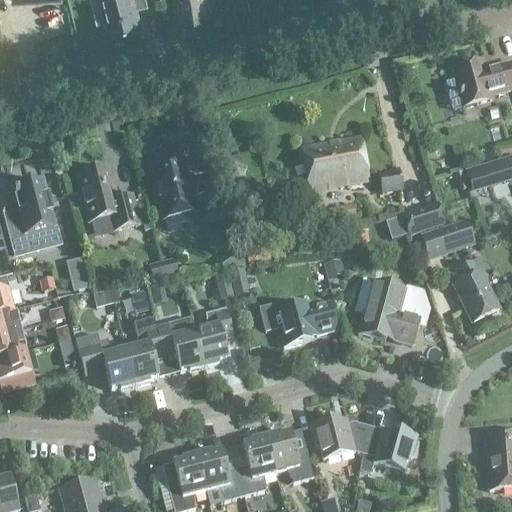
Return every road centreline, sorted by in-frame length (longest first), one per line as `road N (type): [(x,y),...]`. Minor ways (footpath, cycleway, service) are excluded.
road 1 (residential): [(0,121),(398,16),(440,23),(511,8)]
road 2 (residential): [(124,442),(348,380),(454,411)]
road 3 (residential): [(124,442),(78,434),(0,439)]
